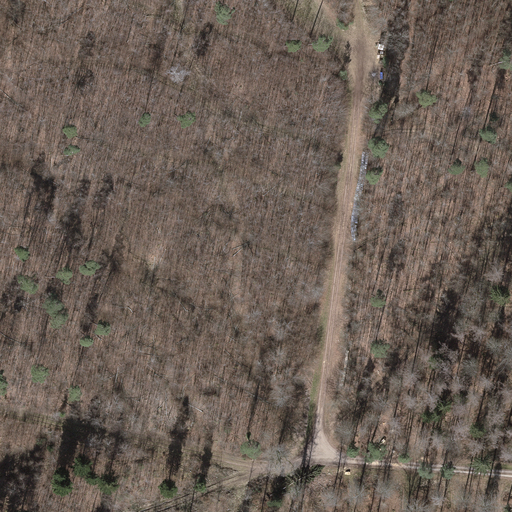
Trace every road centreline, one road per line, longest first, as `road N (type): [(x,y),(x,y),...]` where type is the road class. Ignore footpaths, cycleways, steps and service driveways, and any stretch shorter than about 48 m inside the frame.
road 1 (track): [(511,479),(317,453),(362,56),(358,0)]
road 2 (track): [(317,453),(80,428),(0,409)]
